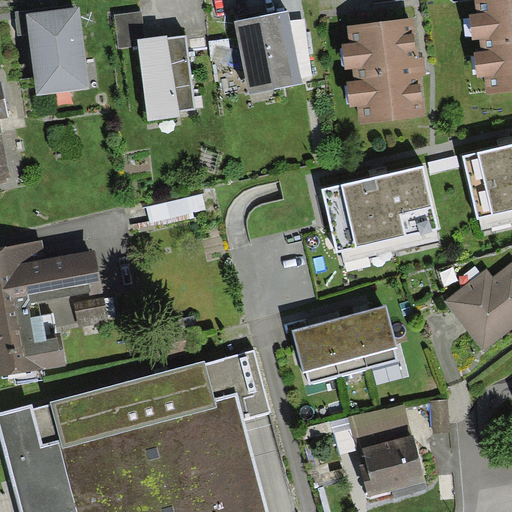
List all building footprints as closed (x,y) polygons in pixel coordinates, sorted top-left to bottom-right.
[(511,0),(473,5),(483,98),(511,94),(511,0)] [(67,15),(17,21),(27,100),(77,94),(67,15)] [(293,86),(278,16),(229,27),(244,96),(293,86)] [(117,49),(129,47),(137,124),(194,117),(186,41),(145,45),(142,18),(114,21),(117,49)] [(413,26),(344,34),(354,127),(424,119),(413,26)] [(0,187),(9,187),(0,117),(0,187)] [(511,156),(463,168),(479,235),(511,227),(511,156)] [(421,174),(317,197),(333,269),(437,245),(421,174)] [(35,260),(33,243),(0,248),(0,374),(64,365),(60,339),(33,343),(26,303),(99,291),(92,251),(35,260)] [(487,269),(446,300),(483,349),(511,326),(511,261),(492,276),(487,269)] [(369,310),(339,318),(315,325),(292,331),(303,373),(307,372),(310,384),(397,360),(394,349),(398,348),(387,305),(369,310)] [(269,412),(253,351),(0,417),(0,425),(23,511),(267,511),(242,419),(269,412)] [(355,453),(411,440),(405,411),(348,425),(355,453)] [(365,499),(422,486),(411,440),(355,453),(365,499)]
